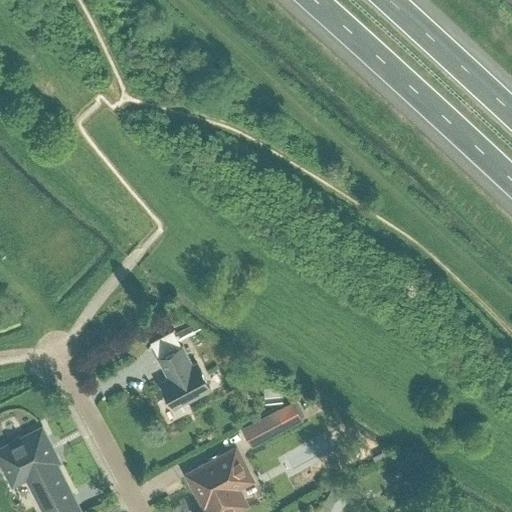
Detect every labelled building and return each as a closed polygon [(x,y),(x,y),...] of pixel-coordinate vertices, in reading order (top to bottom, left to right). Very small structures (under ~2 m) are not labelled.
[(160,382),(174,407),(211,388),(197,362),(192,365),(182,345),(158,358),(169,377),(160,382)] [(280,384),(263,385),(265,401),(281,400),(280,384)] [(244,428),(251,443),(302,416),(294,402),(244,428)] [(42,426),(0,447),(0,459),(8,476),(23,468),(44,510),(73,495),(56,462),(59,460),(42,426)] [(190,477),(204,503),(206,502),(211,511),(228,511),(242,505),(243,499),(236,486),(247,480),(249,474),(237,452),(231,450),(191,471),(190,477)] [(338,511),(349,496),(361,489),(354,475),(332,486),(322,504),(336,511),(338,511)]
